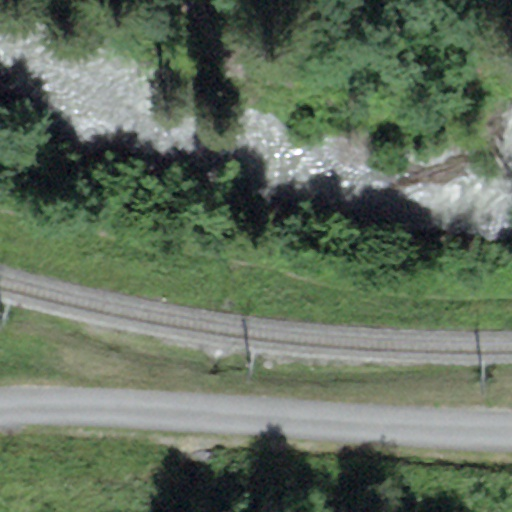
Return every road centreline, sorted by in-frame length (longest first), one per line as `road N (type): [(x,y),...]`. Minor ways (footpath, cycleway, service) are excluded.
road 1 (unclassified): [(0,218),(334,303),(511,302)]
road 2 (unclassified): [(511,430),(0,413)]
